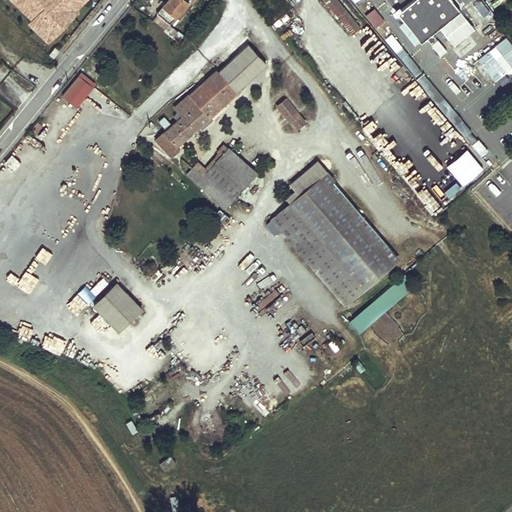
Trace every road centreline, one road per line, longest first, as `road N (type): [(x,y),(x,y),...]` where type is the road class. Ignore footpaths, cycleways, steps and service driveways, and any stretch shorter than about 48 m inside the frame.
road 1 (unknown): [(311,0),(337,50),(439,160)]
road 2 (residential): [(119,0),(0,146)]
road 3 (unknown): [(0,244),(86,148),(133,124)]
road 4 (unknown): [(236,0),(229,32),(133,124)]
road 5 (unknown): [(133,124),(109,174),(90,257)]
